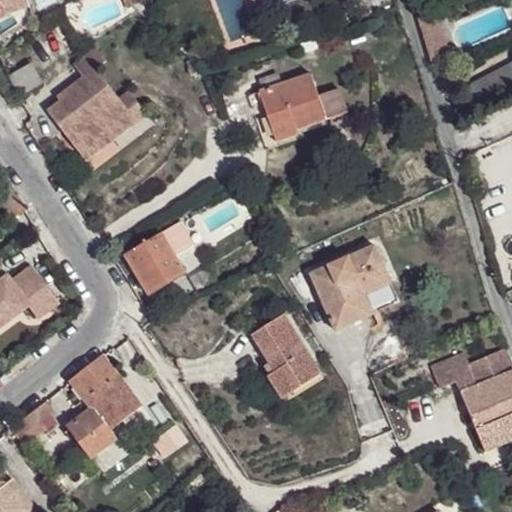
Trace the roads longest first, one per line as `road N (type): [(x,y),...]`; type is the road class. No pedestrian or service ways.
road 1 (residential): [(511,339),(405,0)]
road 2 (residential): [(0,132),(97,278),(105,311),(90,337),(0,407)]
